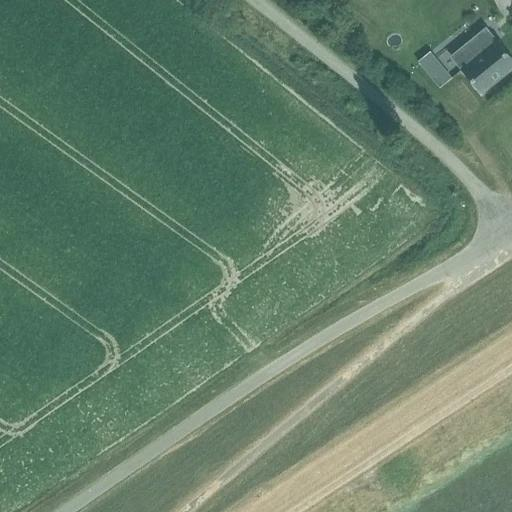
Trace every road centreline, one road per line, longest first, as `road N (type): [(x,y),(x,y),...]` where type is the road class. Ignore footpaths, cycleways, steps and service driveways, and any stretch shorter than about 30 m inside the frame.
road 1 (unclassified): [(62,511),(283,362),(511,233)]
road 2 (unclassified): [(511,220),(237,0)]
road 3 (track): [(295,511),(511,366)]
